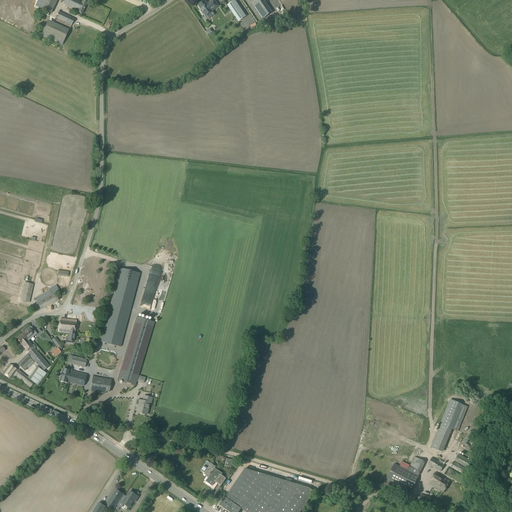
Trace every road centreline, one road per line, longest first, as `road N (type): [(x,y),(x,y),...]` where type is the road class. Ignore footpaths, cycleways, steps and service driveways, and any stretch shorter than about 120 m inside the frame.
road 1 (unclassified): [(0,339),(67,306),(98,207),(107,46),(171,0)]
road 2 (track): [(430,420),(436,212),(428,6)]
road 3 (unclassified): [(117,451),(136,437),(234,455),(441,511)]
road 4 (secondary): [(117,451),(0,388)]
